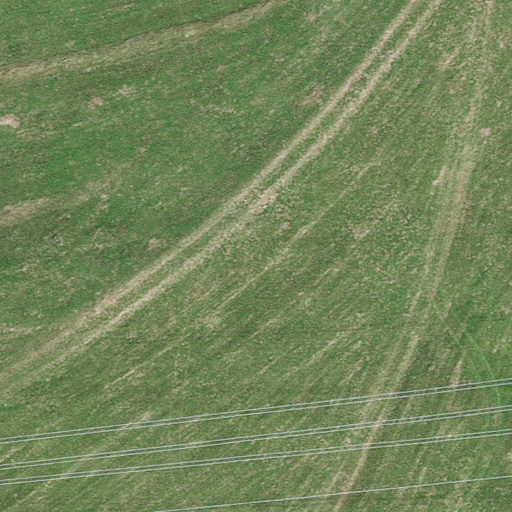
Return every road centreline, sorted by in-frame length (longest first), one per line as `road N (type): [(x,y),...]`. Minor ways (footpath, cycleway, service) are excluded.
road 1 (track): [(0,389),(299,145),(434,0)]
road 2 (track): [(496,0),(391,384),(331,511)]
